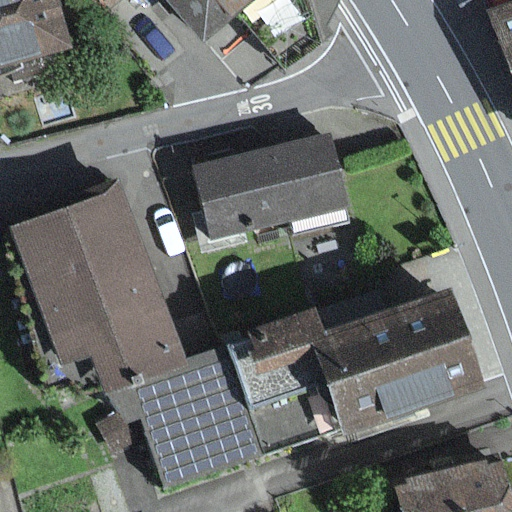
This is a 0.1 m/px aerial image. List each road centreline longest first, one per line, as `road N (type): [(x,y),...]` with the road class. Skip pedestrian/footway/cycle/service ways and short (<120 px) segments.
road 1 (residential): [(413,39),(316,88),(0,167)]
road 2 (primary): [(413,39),(511,241)]
